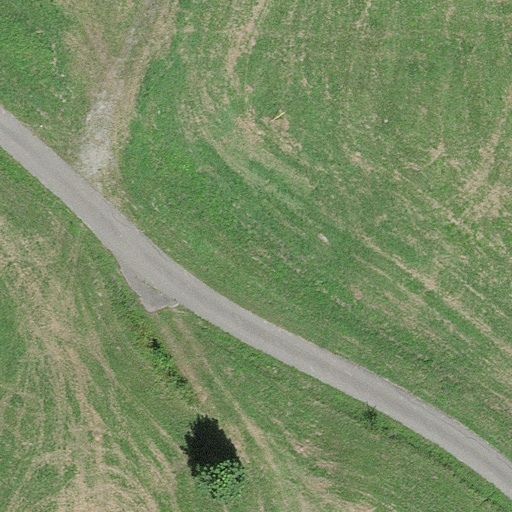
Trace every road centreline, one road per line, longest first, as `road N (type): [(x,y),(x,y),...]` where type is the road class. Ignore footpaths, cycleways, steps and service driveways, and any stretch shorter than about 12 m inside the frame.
road 1 (track): [(141,254),(226,317),(469,450),(511,486)]
road 2 (track): [(141,254),(164,341),(305,511)]
road 3 (track): [(93,204),(105,105),(149,0)]
road 4 (track): [(0,120),(141,254)]
